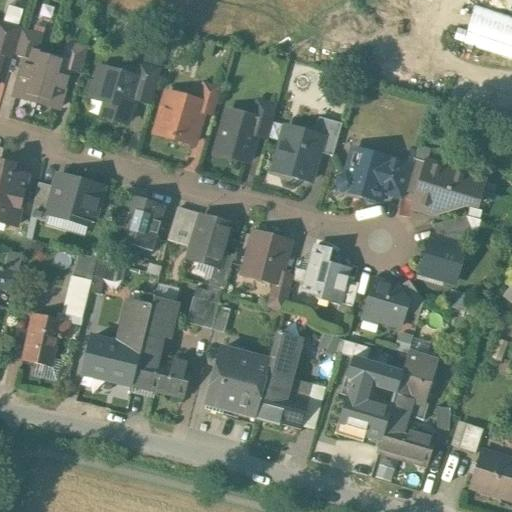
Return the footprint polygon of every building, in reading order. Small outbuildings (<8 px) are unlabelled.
[(511,21),(476,10),(466,44),(511,58),(511,21)] [(21,30),(0,23),(0,44),(3,45),(0,56),(12,60),(13,56),(21,30)] [(43,36),(21,30),(13,56),(25,60),(27,52),(37,55),(43,36)] [(88,49),(66,42),(61,61),(71,64),(69,72),(80,75),(88,49)] [(37,55),(27,52),(25,60),(14,97),(36,103),(49,58),(37,55)] [(61,61),(49,58),(36,103),(58,109),(69,72),(71,64),(61,61)] [(161,70),(138,64),(134,78),(141,81),(136,100),(151,104),(161,70)] [(134,78),(98,68),(93,87),(98,89),(95,98),(98,102),(105,104),(101,118),(125,125),(129,110),(133,108),(136,100),(141,81),(134,78)] [(221,89),(203,84),(197,103),(203,105),(201,112),(213,115),(221,89)] [(197,103),(167,94),(155,135),(178,141),(180,145),(184,143),(192,145),(201,112),(203,105),(197,103)] [(276,106),(257,100),(252,119),(259,121),(255,137),(266,140),(276,106)] [(252,119),(227,112),(215,154),(247,164),(255,137),(259,121),(252,119)] [(341,125),(318,119),(313,136),(322,139),(318,153),(332,158),(341,125)] [(313,136),(289,129),(284,146),(279,149),(277,155),(280,161),(286,163),(282,174),(309,182),(318,153),(322,139),(313,136)] [(353,150),(345,175),(344,176),(338,179),(337,186),(340,191),(378,202),(382,191),(390,160),(353,150)] [(412,166),(390,160),(382,191),(403,197),(407,184),(412,166)] [(425,164),(414,160),(412,166),(407,184),(418,188),(419,188),(425,164)] [(0,163),(0,223),(16,227),(27,178),(11,174),(12,166),(0,163)] [(483,182),(425,164),(419,188),(418,188),(412,208),(432,214),(435,204),(447,208),(467,203),(476,206),(483,182)] [(102,189),(58,176),(54,189),(47,215),(48,215),(91,227),(102,189)] [(54,189),(38,184),(30,219),(46,223),(48,215),(47,215),(54,189)] [(165,207),(127,196),(114,242),(152,252),(165,207)] [(117,212),(109,210),(107,217),(115,220),(117,212)] [(196,215),(177,210),(171,231),(190,237),(196,215)] [(230,226),(201,217),(189,260),(213,267),(217,268),(222,253),(230,226)] [(465,217),(432,226),(437,238),(452,235),(467,239),(470,230),(465,217)] [(190,237),(171,231),(167,242),(187,248),(190,237)] [(289,243),(253,234),(242,276),(272,284),(278,286),(281,275),(289,243)] [(437,238),(430,240),(420,273),(454,283),(467,239),(452,235),(437,238)] [(340,304),(346,281),(349,269),(342,268),(328,264),(330,254),(331,251),(314,246),(307,273),(304,284),(302,292),(315,296),(317,297),(316,300),(339,306),(340,304)] [(4,276),(0,275),(0,289),(14,292),(22,255),(8,252),(4,272),(4,273),(4,276)] [(217,268),(213,267),(208,287),(222,291),(224,291),(233,257),(222,253),(217,268)] [(337,260),(330,254),(328,264),(342,268),(340,264),(337,260)] [(96,262),(84,260),(78,279),(91,282),(96,262)] [(91,282),(88,294),(98,296),(99,295),(106,265),(96,262),(91,282)] [(304,284),(307,273),(295,269),(292,278),(292,280),(304,284)] [(278,286),(272,284),(266,308),(283,313),(292,280),(292,278),(281,275),(278,286)] [(78,279),(71,278),(68,289),(88,294),(91,282),(78,279)] [(346,281),(340,304),(352,307),(358,284),(346,281)] [(408,281),(397,289),(407,305),(405,313),(418,317),(422,303),(408,281)] [(396,289),(373,282),(361,319),(376,324),(377,320),(400,327),(405,313),(407,305),(397,289),(396,289)] [(511,284),(502,295),(511,302),(511,284)] [(207,292),(195,289),(186,324),(211,331),(222,291),(208,287),(207,292)] [(88,294),(68,289),(62,316),(82,321),(88,294)] [(117,345),(91,338),(82,375),(132,387),(139,357),(151,309),(152,309),(156,290),(155,290),(154,297),(152,296),(149,307),(148,307),(148,308),(127,303),(117,345)] [(177,307),(154,301),(157,290),(156,290),(152,309),(151,309),(139,357),(157,361),(162,336),(169,338),(177,307)] [(114,299),(99,295),(98,296),(88,294),(82,321),(108,327),(108,326),(114,299)] [(471,301),(450,294),(445,307),(467,313),(471,301)] [(230,311),(218,308),(212,331),(224,334),(230,311)] [(307,320),(282,314),(277,335),(301,341),(307,320)] [(69,324),(32,316),(21,362),(51,368),(58,339),(61,340),(62,338),(66,339),(69,324)] [(277,335),(270,363),(255,417),(300,429),(308,399),(294,395),(296,393),(299,382),(284,378),(288,365),(294,366),(301,341),(277,335)] [(407,355),(382,348),(374,377),(382,379),(378,391),(395,396),(407,355)] [(220,350),(206,404),(255,417),(270,363),(220,350)] [(374,358),(343,350),(340,366),(369,374),(374,358)] [(339,354),(327,351),(321,373),(332,376),(339,354)] [(506,353),(494,351),(490,372),(502,374),(506,353)] [(431,362),(407,355),(395,396),(411,401),(415,389),(422,391),(431,362)] [(157,361),(139,357),(132,387),(155,392),(163,362),(157,361)] [(172,365),(163,362),(155,392),(182,399),(191,363),(173,358),(172,365)] [(366,403),(354,446),(377,453),(395,396),(378,391),(374,406),(366,403)] [(411,401),(395,396),(377,453),(426,468),(435,438),(408,429),(412,417),(407,416),(411,401)] [(449,409),(437,409),(437,432),(449,432),(449,409)] [(483,430),(466,425),(459,451),(475,456),(483,430)] [(511,491),(511,461),(481,452),(469,489),(502,499),(511,496),(511,491)] [(380,479),(394,479),(395,466),(380,466),(380,479)]
